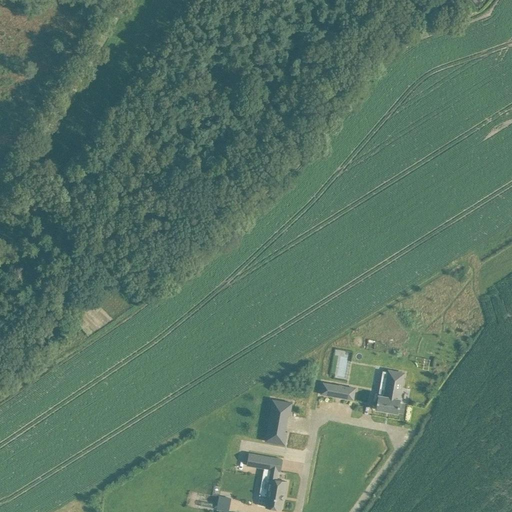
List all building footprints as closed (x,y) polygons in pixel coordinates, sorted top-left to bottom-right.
[(399,414),(399,413),(405,414),(406,405),(401,405),(402,400),(401,400),(405,374),(389,371),(385,397),(379,396),(377,410),(399,414)] [(323,382),(321,394),(343,398),(353,400),(355,388),(345,386),(323,382)] [(272,399),(265,441),(285,444),(287,432),(284,431),(287,415),(290,415),(292,403),(272,399)] [(282,459),(250,454),(248,465),(271,469),(269,479),(270,479),(267,497),(268,497),(267,507),(281,510),(284,495),(285,495),(288,482),(277,480),(279,471),(280,471),(282,459)] [(219,508),(232,511),(236,497),(222,494),(219,508)]
